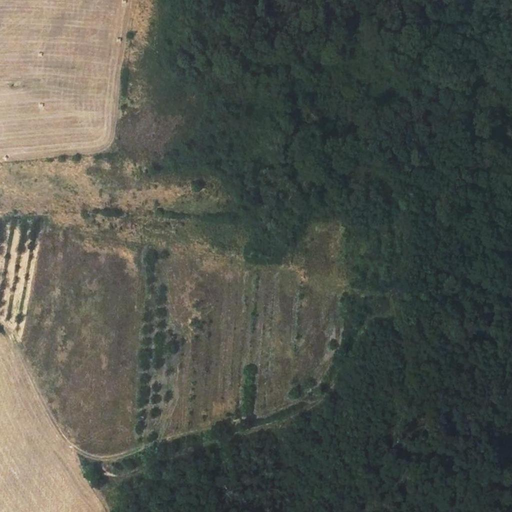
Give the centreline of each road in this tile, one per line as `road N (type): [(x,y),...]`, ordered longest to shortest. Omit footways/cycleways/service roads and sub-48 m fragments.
road 1 (track): [(94,458),(112,478),(124,477),(290,418),(325,391),(368,320),(385,320),(401,334),(404,387),(361,511)]
road 2 (track): [(0,323),(17,341),(60,437),(94,458),(287,408),(316,384),(336,344)]
